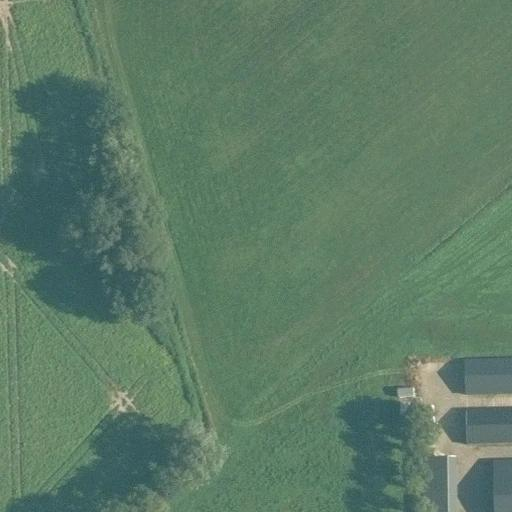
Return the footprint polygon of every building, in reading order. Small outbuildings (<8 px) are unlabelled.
[(466,397),(511,395),(511,361),(465,363),(466,397)] [(440,379),(440,366),(428,367),(428,366),(416,366),(418,444),(431,444),(429,380),(440,379)] [(468,408),(492,406),(491,397),(468,399),(468,408)] [(467,446),(511,444),(511,410),(466,412),(467,446)] [(448,511),(448,459),(424,460),(424,511),(448,511)] [(511,511),(511,462),(496,463),(494,511),(511,511)]
